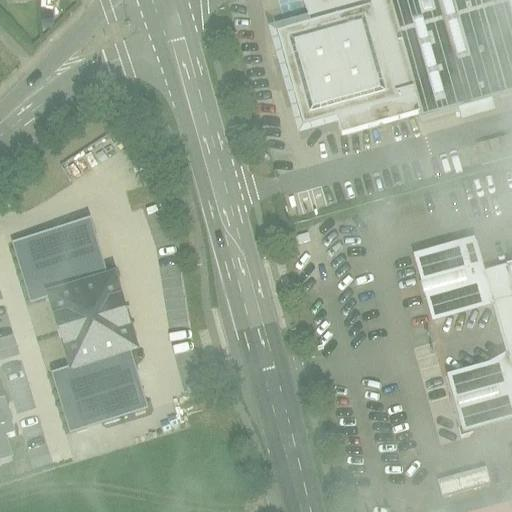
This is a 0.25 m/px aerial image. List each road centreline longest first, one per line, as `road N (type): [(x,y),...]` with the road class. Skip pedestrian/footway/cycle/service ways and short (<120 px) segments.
road 1 (tertiary): [(167,9),(305,511)]
road 2 (residential): [(167,9),(63,69),(0,128)]
